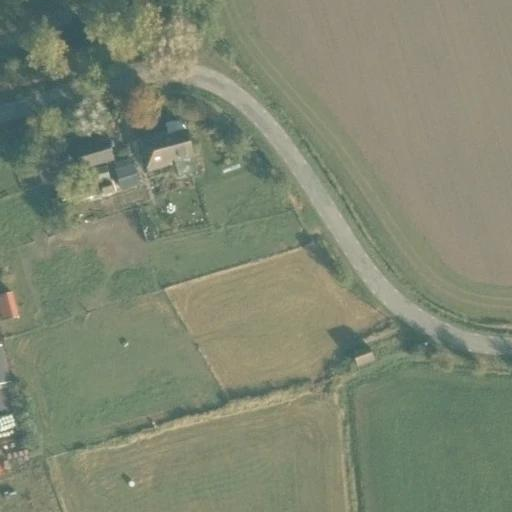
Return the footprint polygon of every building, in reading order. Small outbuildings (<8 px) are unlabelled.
[(166,131),(138,140),(149,174),(172,167),(172,165),(194,158),(185,128),(182,124),(176,121),(170,121),(163,123),(166,131)] [(75,150),(81,171),(114,161),(108,141),(75,150)] [(43,185),(66,180),(60,157),(37,163),(43,185)] [(114,164),(121,190),(139,185),(132,159),(114,164)] [(114,194),(111,184),(101,187),(104,197),(114,194)] [(77,203),(97,197),(94,188),(74,194),(77,203)] [(12,294),(0,296),(0,309),(3,321),(18,317),(12,294)] [(0,411),(1,416),(19,411),(1,346),(0,346),(0,411)] [(351,350),(358,367),(373,361),(368,346),(351,350)]
